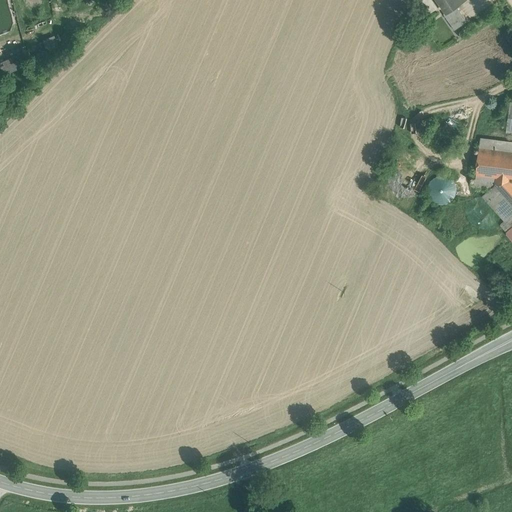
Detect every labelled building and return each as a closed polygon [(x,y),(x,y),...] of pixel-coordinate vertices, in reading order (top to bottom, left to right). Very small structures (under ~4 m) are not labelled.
[(437,0),(439,1),(440,0),(441,0),(449,10),(449,11),(456,6),(465,0),(437,0)] [(467,22),(456,6),(449,11),(449,10),(444,14),(455,30),(467,22)] [(41,43),(30,48),(36,61),(47,56),(41,43)] [(22,53),(0,62),(0,67),(24,57),(22,53)] [(24,57),(0,67),(0,72),(1,76),(27,65),(24,57)] [(511,142),(480,139),(475,187),(491,189),(495,189),(496,186),(511,204),(511,142)] [(447,176),(440,175),(434,178),(430,182),(427,188),(428,195),(432,200),(437,204),(444,204),(450,202),(454,198),(456,191),(456,185),(452,180),(447,176)] [(511,216),(511,204),(496,186),(495,189),(491,189),(483,196),(505,222),(506,222),(511,216)] [(511,216),(506,222),(505,222),(501,226),(506,232),(511,227),(511,216)]
